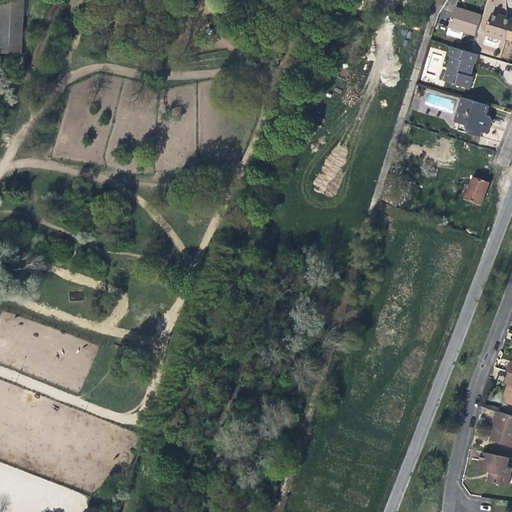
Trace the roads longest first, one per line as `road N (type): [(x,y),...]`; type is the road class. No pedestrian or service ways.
road 1 (residential): [(511,187),(386,511)]
road 2 (residential): [(454,511),(446,505),(454,462),(511,283)]
